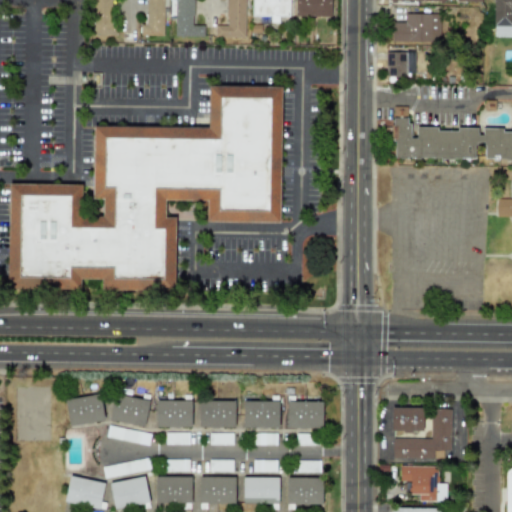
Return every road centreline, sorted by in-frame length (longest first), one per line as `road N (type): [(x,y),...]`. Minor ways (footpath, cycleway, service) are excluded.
road 1 (secondary): [(356,332),(0,327)]
road 2 (tertiary): [(356,332),(356,0)]
road 3 (residential): [(109,452),(355,453)]
road 4 (secondary): [(169,354),(356,356)]
road 5 (secondary): [(0,352),(169,354)]
road 6 (secondary): [(356,356),(511,359)]
road 7 (secondary): [(511,334),(356,332)]
road 8 (secondary): [(355,511),(356,356)]
road 9 (residential): [(390,390),(511,391)]
